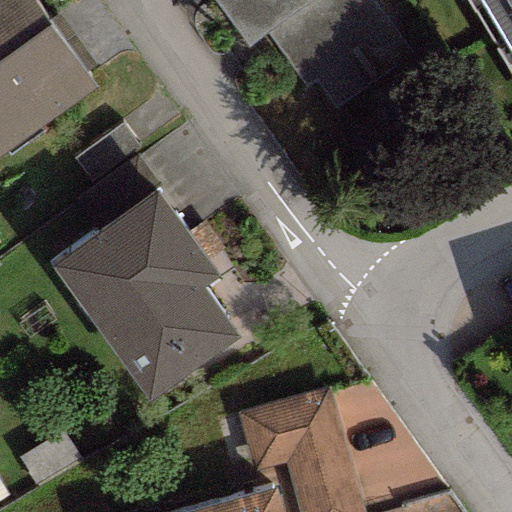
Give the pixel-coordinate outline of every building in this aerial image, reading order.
[(0,0),(0,155),(95,85),(87,75),(97,67),(58,16),(49,23),(31,0),(0,0)] [(374,0),(211,0),(246,48),(269,32),(306,84),(311,80),(333,110),(412,53),(374,0)] [(511,0),(466,0),(511,74),(511,0)] [(99,232),(155,192),(161,188),(135,155),(74,199),(99,232)] [(99,232),(50,267),(148,402),(238,337),(203,289),(218,278),(155,192),(99,232)] [(236,413),(252,472),(284,463),(297,511),(362,511),(328,388),(236,413)] [(81,459),(62,427),(19,451),(37,483),(81,459)] [(280,511),(274,491),(198,511),(280,511)]
